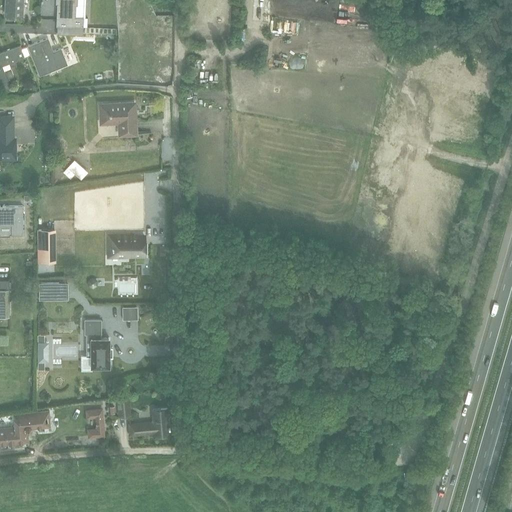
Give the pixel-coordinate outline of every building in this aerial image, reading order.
[(7,0),(7,16),(22,16),(23,0),(7,0)] [(56,34),(66,34),(83,35),(83,18),(75,17),(75,5),(77,5),(77,0),(58,0),(58,3),(57,26),(58,26),(57,33),(56,33),(56,34)] [(61,48),(60,48),(53,51),(48,38),(28,46),(39,75),(67,64),(61,48)] [(7,79),(14,76),(10,67),(16,65),(15,61),(25,57),(20,45),(0,52),(0,79),(5,94),(14,90),(13,86),(10,87),(7,79)] [(100,104),(101,117),(101,123),(119,122),(120,135),(136,134),(135,117),(134,118),(133,111),(135,110),(134,103),(100,104)] [(0,158),(15,158),(15,145),(13,145),(12,117),(0,117),(0,158)] [(68,168),(75,174),(81,180),(88,173),(74,160),(68,168)] [(22,207),(0,206),(0,225),(10,225),(10,235),(22,235),(22,207)] [(49,259),(50,225),(30,225),(30,259),(49,259)] [(109,255),(120,255),(120,254),(145,255),(145,237),(127,237),(127,236),(127,238),(124,238),(124,235),(109,235),(109,255)] [(0,316),(9,317),(9,280),(9,289),(0,289),(0,316)] [(69,283),(39,284),(40,300),(69,300),(69,283)] [(116,315),(132,316),(132,303),(116,302),(116,315)] [(108,366),(109,366),(109,365),(109,355),(109,354),(109,350),(109,349),(109,338),(108,338),(100,338),(100,334),(101,334),(101,320),(85,320),(85,334),(92,334),(92,338),(91,338),(91,339),(91,349),(91,350),(91,354),(91,355),(91,364),(91,365),(92,365),(99,365),(99,367),(108,367),(108,366)] [(118,400),(119,416),(129,415),(128,399),(118,400)] [(130,425),(131,434),(158,431),(159,434),(170,433),(169,428),(170,428),(170,426),(169,426),(167,408),(153,410),(154,423),(130,425)] [(102,409),(86,410),(87,417),(95,417),(96,428),(88,429),(89,436),(104,435),(102,409)] [(50,426),(49,411),(14,414),(15,427),(0,427),(0,443),(18,442),(18,441),(17,442),(17,439),(28,438),(27,430),(30,430),(31,428),(50,426)]
